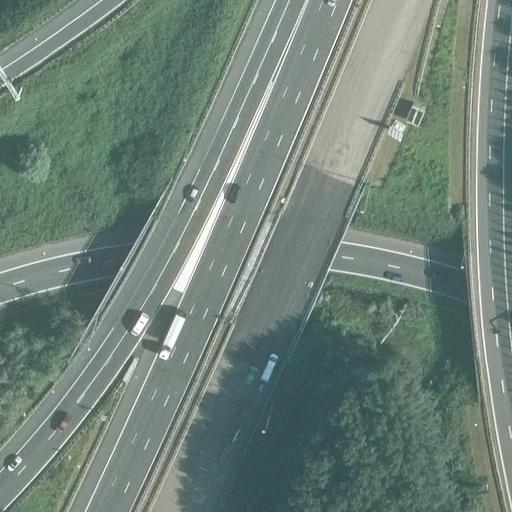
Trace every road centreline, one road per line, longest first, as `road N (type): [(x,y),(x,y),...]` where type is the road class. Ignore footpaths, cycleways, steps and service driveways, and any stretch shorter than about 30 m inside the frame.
road 1 (motorway): [(316,0),(107,358),(0,489)]
road 2 (motorway): [(175,511),(399,0)]
road 3 (motorway): [(322,0),(107,511)]
road 4 (motorway): [(511,309),(386,269),(249,252),(91,264),(0,288)]
road 5 (motorway): [(511,434),(493,254),(501,0)]
road 6 (motorway): [(111,0),(0,79)]
